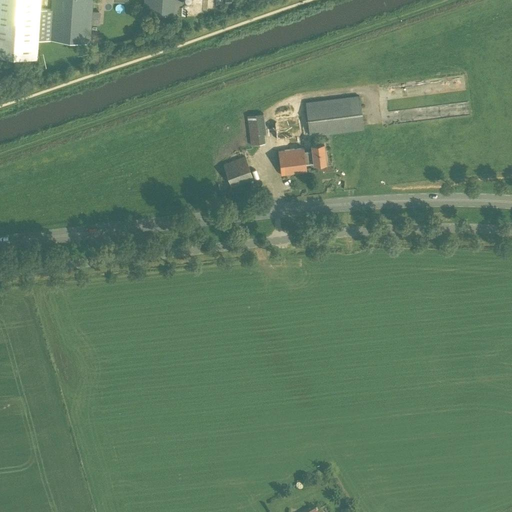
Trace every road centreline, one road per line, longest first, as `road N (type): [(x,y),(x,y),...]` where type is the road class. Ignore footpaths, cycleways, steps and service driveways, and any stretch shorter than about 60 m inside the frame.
road 1 (unclassified): [(0,272),(353,229),(511,230)]
road 2 (primary): [(511,203),(403,198),(0,241)]
road 3 (unknown): [(275,209),(269,117),(295,99)]
